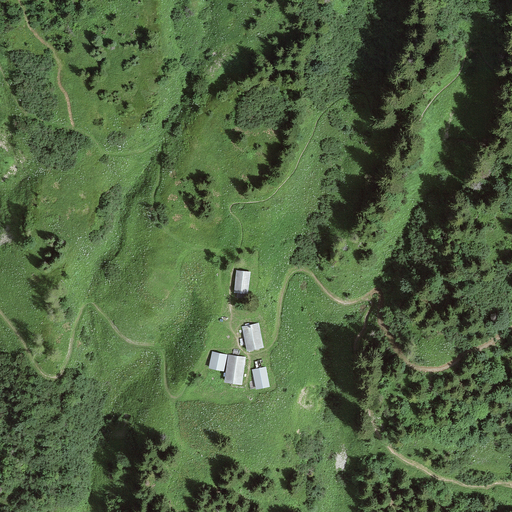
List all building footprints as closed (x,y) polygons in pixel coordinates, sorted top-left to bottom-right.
[(237,271),(235,291),(247,292),(249,272),(237,271)] [(243,326),(247,350),(262,347),(258,323),(243,326)] [(213,353),(210,367),(223,370),(226,355),(213,353)] [(227,376),(226,381),(241,383),(244,357),(230,354),(227,373),(224,373),(224,375),(227,376)] [(253,370),(256,387),(269,385),(265,368),(253,370)]
